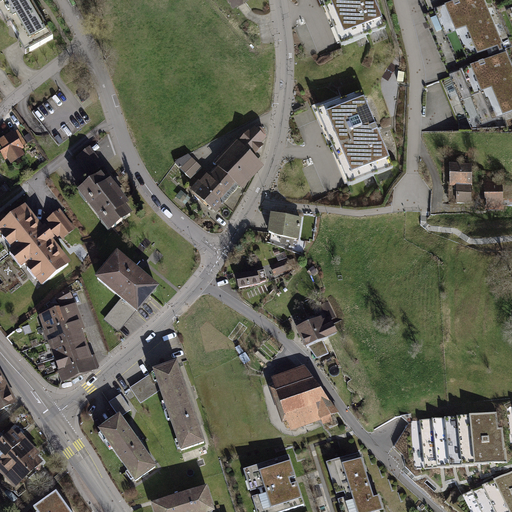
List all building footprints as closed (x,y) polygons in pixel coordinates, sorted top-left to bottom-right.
[(0,0),(0,8),(3,7),(13,24),(11,25),(19,40),(22,39),(29,52),(53,38),(30,0),(0,0)] [(331,9),(345,41),(384,25),(373,0),(327,0),(329,5),(324,7),(326,11),(331,9)] [(425,0),(429,10),(446,3),(444,0),(425,0)] [(473,0),(460,6),(479,52),(500,43),(481,0),(473,0)] [(479,52),(460,6),(458,2),(453,4),(455,8),(448,10),(468,57),(479,52)] [(468,57),(448,10),(427,19),(450,73),(466,66),(463,59),(468,57)] [(511,110),(511,71),(506,58),(485,67),(483,62),(479,64),(480,68),(476,70),(482,85),(490,82),(503,114),(511,110)] [(482,85),(476,70),(463,76),(469,91),(480,86),(493,118),(503,114),(490,82),(482,85)] [(469,91),(463,76),(453,80),(469,119),(479,115),(483,122),(493,118),(480,86),(469,91)] [(469,119),(453,80),(442,84),(459,123),(469,119)] [(363,96),(323,113),(337,145),(332,147),(334,151),(339,149),(352,181),(392,165),(363,96)] [(236,142),(240,145),(250,154),(253,157),(262,147),(259,145),(265,138),(264,137),(266,135),(265,132),(263,130),(261,129),(258,128),(255,130),(251,134),(249,133),(240,138),(236,142)] [(12,135),(20,147),(25,144),(17,131),(12,135)] [(11,134),(0,141),(0,148),(5,157),(8,156),(12,162),(22,155),(18,149),(20,148),(20,147),(12,135),(11,134)] [(228,178),(250,154),(240,145),(218,168),(228,178)] [(102,165),(89,149),(77,158),(90,174),(102,165)] [(209,175),(207,176),(229,196),(259,163),(253,157),(250,154),(228,178),(218,168),(211,176),(209,175)] [(178,160),(175,163),(190,179),(201,168),(188,155),(178,160)] [(471,166),(451,166),(451,203),(471,203),(471,166)] [(206,178),(201,184),(222,203),(229,196),(207,176),(207,177),(205,175),(203,176),(206,178)] [(104,218),(112,228),(122,221),(122,220),(129,215),(130,215),(123,206),(126,204),(120,196),(119,196),(115,192),(116,191),(110,182),(107,185),(101,177),(93,183),(92,183),(82,190),(91,201),(88,203),(101,220),(104,218)] [(201,184),(195,191),(197,194),(195,196),(199,200),(202,198),(216,211),(222,203),(201,184)] [(501,205),(500,184),(486,185),(487,206),(501,205)] [(26,264),(43,285),(68,265),(50,242),(60,234),(63,238),(73,229),(62,215),(42,231),(24,209),(0,227),(0,230),(15,250),(14,251),(25,264),(26,264)] [(300,219),(271,215),(269,232),(274,236),(297,239),(300,219)] [(123,299),(105,320),(117,330),(125,320),(126,321),(135,310),(137,312),(157,288),(148,281),(149,280),(139,273),(135,270),(135,269),(126,262),(117,255),(97,279),(107,287),(109,285),(129,301),(128,303),(123,299)] [(286,262),(271,268),(274,275),(288,269),(286,262)] [(263,271),(236,277),(239,288),(258,284),(266,281),(263,271)] [(56,298),(60,305),(72,298),(67,290),(64,292),(64,293),(56,298)] [(69,344),(82,339),(79,331),(84,329),(76,306),(59,312),(63,323),(45,330),(49,341),(61,337),(63,343),(68,341),(69,344)] [(63,323),(59,312),(58,309),(40,316),(44,327),(45,330),(63,323)] [(299,329),(307,346),(327,336),(336,332),(332,325),(328,327),(325,321),(320,323),(319,319),(299,329)] [(327,336),(307,346),(316,364),(336,354),(327,336)] [(78,354),(86,351),(82,339),(69,344),(68,341),(63,343),(61,337),(49,341),(56,359),(76,351),(78,354)] [(78,358),(88,355),(86,351),(78,354),(76,351),(56,359),(60,370),(80,363),(78,358)] [(88,355),(78,358),(80,363),(60,370),(64,381),(93,370),(92,367),(97,365),(94,356),(89,358),(88,355)] [(160,390),(168,412),(190,404),(176,364),(154,371),(155,374),(131,390),(140,403),(160,390)] [(307,371),(275,382),(293,428),(337,412),(307,371)] [(0,400),(4,408),(14,403),(5,385),(7,384),(5,380),(3,381),(0,376),(0,400)] [(119,417),(100,430),(136,481),(155,467),(120,417),(131,410),(121,396),(110,404),(119,417)] [(190,404),(168,412),(182,451),(204,443),(190,404)] [(497,413),(482,415),(487,464),(507,462),(506,449),(505,449),(503,428),(499,428),(497,413)] [(482,415),(467,416),(472,466),(487,464),(482,415)] [(467,416),(452,418),(457,467),(472,466),(467,416)] [(452,418),(436,419),(441,469),(457,467),(452,418)] [(436,419),(424,420),(426,444),(424,444),(426,470),(441,469),(436,419)] [(0,462),(22,442),(12,432),(0,443),(0,462)] [(0,462),(9,473),(31,453),(22,442),(0,462)] [(41,463),(31,453),(9,473),(19,483),(41,463)] [(360,453),(334,461),(349,511),(383,511),(378,497),(374,498),(360,453)] [(288,456),(251,468),(258,490),(264,488),(266,493),(260,495),(265,511),(283,511),(304,506),(297,484),(290,486),(289,480),(295,478),(288,456)] [(511,504),(511,471),(499,478),(511,504)] [(499,511),(511,511),(511,504),(499,478),(486,484),(499,511)] [(482,511),(499,511),(486,484),(473,491),(482,511)] [(206,489),(153,505),(155,511),(207,511),(212,510),(206,489)] [(70,511),(56,492),(33,508),(36,511),(70,511)]
